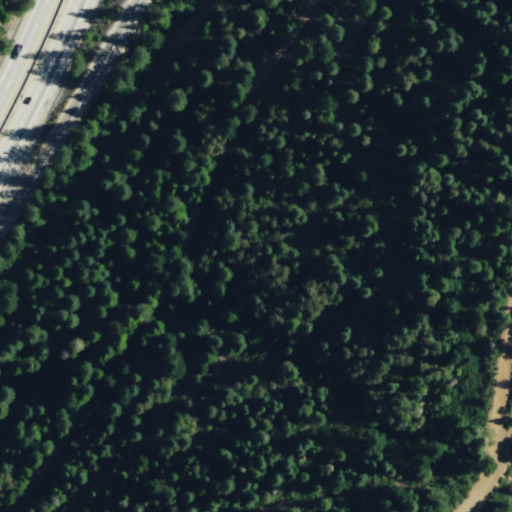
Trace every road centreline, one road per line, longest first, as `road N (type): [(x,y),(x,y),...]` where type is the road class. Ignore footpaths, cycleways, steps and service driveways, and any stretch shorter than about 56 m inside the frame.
road 1 (track): [(0,465),(181,223),(302,0)]
road 2 (motorway): [(0,217),(133,0)]
road 3 (residential): [(459,511),(487,478),(495,448),(511,296)]
road 4 (motorway): [(0,157),(75,0)]
